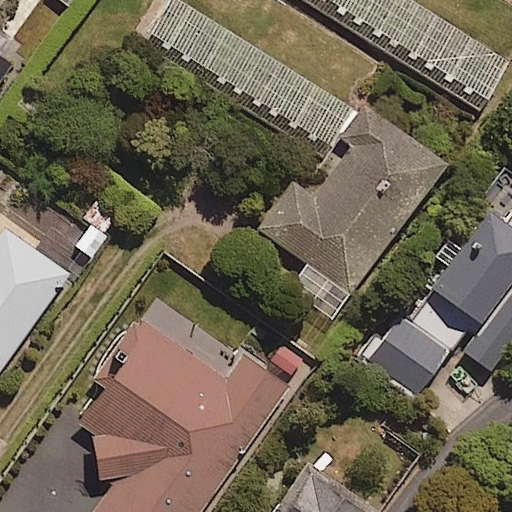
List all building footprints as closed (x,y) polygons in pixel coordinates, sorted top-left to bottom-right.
[(347,107),(178,0),(170,0),(143,44),(317,154),(347,107)] [(509,63),(409,0),(304,0),(479,110),(509,63)] [(0,85),(15,65),(0,53),(0,85)] [(448,165),(372,107),(311,188),(298,178),(261,228),(311,266),(296,286),(335,315),(448,165)] [(511,164),(480,204),(495,216),(410,321),(404,316),(362,368),(410,407),(461,344),(491,368),(511,343),(511,164)] [(0,371),(69,274),(5,228),(0,235),(0,371)] [(224,383),(139,322),(103,371),(113,378),(82,420),(96,433),(98,471),(117,482),(95,511),(200,511),(290,387),(244,355),(224,383)] [(369,511),(306,470),(277,511),(369,511)]
